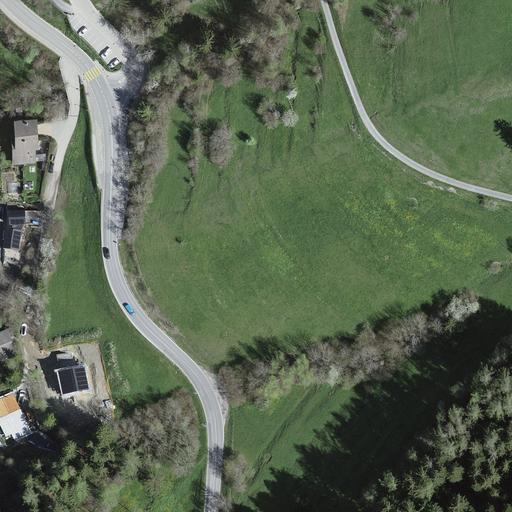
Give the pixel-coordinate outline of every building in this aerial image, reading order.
[(36,121),(12,121),(11,165),(33,163),(36,121)] [(25,224),(25,211),(8,211),(9,224),(12,224),(20,224),(25,224)] [(19,251),(22,230),(18,229),(20,224),(12,224),(11,228),(5,228),(3,249),(19,251)] [(3,332),(0,333),(0,361),(14,356),(3,332)] [(73,352),(56,354),(58,368),(75,365),(73,352)] [(91,392),(86,365),(56,370),(62,397),(91,392)] [(13,395),(0,400),(0,428),(4,437),(28,427),(13,395)]
